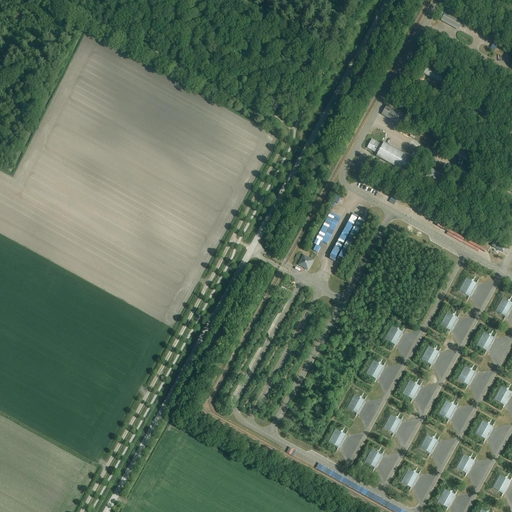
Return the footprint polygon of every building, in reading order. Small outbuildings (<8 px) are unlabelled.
[(463,21),(446,11),(445,13),(442,12),(439,18),(441,19),(440,21),(458,31),(463,21)] [(446,74),(428,65),(423,74),(441,84),(446,74)] [(485,96),(482,102),(486,105),(490,99),(485,96)] [(404,116),(386,106),(381,114),(398,124),(404,116)] [(405,173),(413,159),(384,143),(383,145),(372,139),(366,149),(377,155),(376,157),(405,173)] [(472,153),(457,145),(452,154),(466,162),(472,153)] [(445,176),(430,168),(425,178),(439,186),(445,176)] [(505,248),(493,241),(490,246),(502,253),(505,248)] [(303,255),(298,265),(308,271),(313,261),(303,255)] [(476,284),(466,278),(459,291),(469,297),(476,284)] [(511,305),(511,303),(503,299),(496,311),(506,317),(511,305)] [(457,318),(447,313),(440,325),(450,331),(457,318)] [(402,332),(392,327),(385,340),(395,345),(402,332)] [(494,338),(484,333),(477,346),(487,351),(494,338)] [(438,352),(428,347),(421,360),(431,365),(438,352)] [(383,366),(373,361),(366,374),(376,379),(383,366)] [(475,373),(465,367),(458,380),(468,385),(475,373)] [(420,386),(410,381),(403,394),(413,399),(420,386)] [(510,393),(501,388),(494,401),(503,406),(510,393)] [(364,401),(354,396),(347,409),(357,414),(364,401)] [(456,407),(446,401),(439,414),(449,420),(456,407)] [(400,421),(391,416),(384,429),(393,434),(400,421)] [(492,427),(482,422),(475,435),(485,440),(492,427)] [(345,436),(335,430),(328,443),(338,449),(345,436)] [(437,442),(427,436),(420,449),(430,454),(437,442)] [(382,456),(372,450),(365,463),(375,469),(382,456)] [(473,462),(463,457),(456,469),(466,475),(473,462)] [(418,476),(409,470),(401,483),(411,489),(418,476)] [(509,482),(500,477),(493,490),(502,495),(509,482)] [(454,496),(444,491),(437,504),(447,509),(454,496)]
